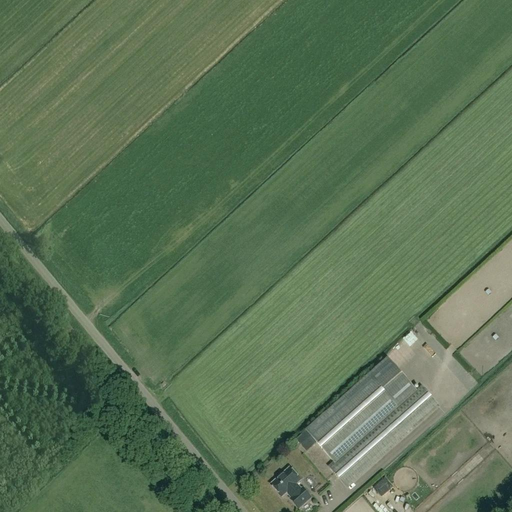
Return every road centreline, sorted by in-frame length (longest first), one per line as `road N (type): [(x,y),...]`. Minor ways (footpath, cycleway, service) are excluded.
road 1 (unclassified): [(244,511),(0,216)]
road 2 (track): [(0,385),(117,412),(202,511)]
